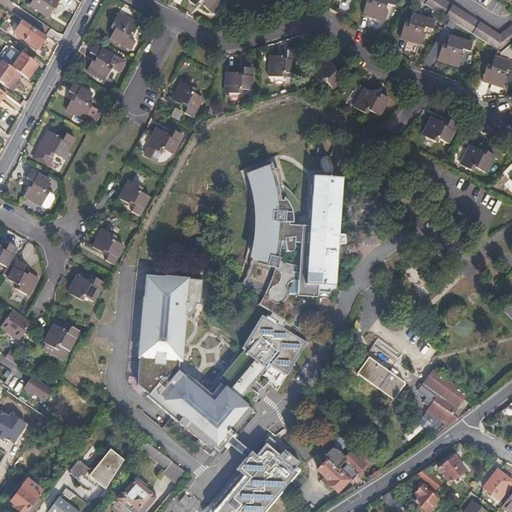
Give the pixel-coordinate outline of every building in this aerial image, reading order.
[(47,17),(57,0),(32,0),(30,5),(47,17)] [(216,15),(224,0),(195,0),(191,8),(198,12),(202,5),(207,8),(209,9),(208,11),(216,15)] [(385,9),(387,2),(395,5),(396,0),(365,0),(362,11),(384,20),(388,10),(385,9)] [(418,0),(431,7),(497,49),(500,51),(501,50),(502,51),(511,44),(511,27),(501,35),(445,0),(418,0)] [(421,33),(423,27),(431,30),(435,21),(412,12),(408,23),(405,22),(400,36),(420,44),(424,34),(421,33)] [(129,38),(132,32),(134,33),(139,24),(119,13),(111,27),(115,29),(110,39),(132,50),(136,42),(129,38)] [(41,45),(46,36),(21,20),(12,33),(36,49),(39,44),(41,45)] [(459,54),(461,49),(469,51),(472,43),(450,35),(446,46),(443,44),(437,59),(457,66),(461,55),(459,54)] [(505,75),(507,68),(511,70),(511,44),(502,51),(500,56),(498,55),(493,67),(489,65),(484,79),(503,86),(507,76),(505,75)] [(119,73),(125,61),(95,46),(91,54),(97,57),(96,61),(94,64),(91,62),(86,72),(105,81),(111,69),(119,73)] [(15,49),(13,52),(10,50),(3,60),(22,74),(27,78),(32,71),(31,70),(35,64),(15,49)] [(297,73),(297,60),(298,52),(288,51),(288,60),(282,59),(282,57),(271,56),(270,77),(286,78),(286,74),(295,74),(297,73)] [(336,74),(332,69),(334,67),(326,59),(312,72),(324,85),(327,82),(333,89),(349,75),(342,68),(336,74)] [(0,81),(11,89),(22,74),(3,60),(0,64),(0,81)] [(252,91),(253,68),(245,68),(244,76),(238,75),(238,73),(228,73),(226,94),(241,94),(242,90),(252,91)] [(202,98),(193,93),(195,89),(181,82),(172,99),(181,105),(182,103),(188,105),(184,113),(191,117),(202,98)] [(87,104),(92,94),(73,85),(69,93),(76,97),(73,102),(71,100),(65,111),(84,120),(91,123),(95,121),(100,112),(91,108),(91,107),(87,104)] [(381,117),(389,99),(381,95),(379,99),(373,96),(375,94),(366,89),(355,109),(366,115),(369,111),(381,117)] [(448,145),(458,125),(450,121),(446,128),(442,126),(443,123),(432,118),(422,137),(437,144),(439,140),(448,145)] [(173,153),(183,134),(175,130),(171,137),(165,134),(166,132),(157,128),(148,145),(150,146),(146,154),(158,161),(164,149),(173,153)] [(48,131),(37,151),(33,159),(49,167),(52,160),(52,158),(54,155),(62,160),(74,138),(66,134),(62,141),(59,140),(57,139),(58,136),(48,131)] [(484,172),(493,156),(486,152),(484,156),(478,153),(479,151),(469,146),(459,166),(471,172),(473,167),(484,172)] [(297,292),(318,294),(318,291),(329,292),(330,282),(333,283),(336,242),(344,242),(345,234),(338,233),(342,177),(314,174),(313,183),(314,183),(314,193),(312,193),(311,208),(312,208),(312,217),(310,217),(310,224),(290,222),(290,220),(293,220),(293,212),(290,206),(284,195),(283,199),(282,199),(281,199),(278,180),(272,162),(243,170),(246,179),(248,187),(250,198),(252,215),(252,225),(250,243),(248,255),(244,268),(242,274),(238,281),(259,292),(255,301),(260,303),(259,304),(270,311),(266,317),(262,315),(242,348),(245,350),(212,394),(193,379),(191,381),(179,371),(179,361),(181,361),(185,316),(189,315),(194,310),(195,307),(196,304),(197,299),(201,299),(203,280),(169,277),(169,282),(165,281),(165,277),(146,275),(139,357),(140,358),(137,385),(161,405),(160,407),(207,447),(204,451),(210,455),(216,449),(219,452),(227,443),(238,452),(245,458),(236,469),(237,471),(203,511),(264,511),(299,471),(295,468),(300,463),(282,448),(276,454),(266,446),(257,456),(251,451),(251,452),(243,446),(235,438),(237,435),(235,433),(253,411),(240,399),(265,369),(267,370),(271,365),(287,375),(307,342),(283,328),(287,321),(293,325),(300,308),(301,296),(297,295),(297,292)] [(511,165),(511,164),(502,173),(509,179),(510,180),(511,181),(511,165)] [(53,195),(48,193),(45,191),(49,181),(31,171),(27,179),(33,183),(30,189),(28,187),(23,196),(42,206),(46,208),(50,207),(54,199),(53,195)] [(150,195),(141,191),(143,186),(129,179),(124,189),(119,198),(128,203),(130,200),(135,203),(131,211),(139,215),(150,195)] [(215,192),(215,184),(207,183),(206,192),(215,192)] [(123,245),(114,240),(116,236),(102,228),(95,241),(92,247),(101,252),(103,249),(108,252),(105,259),(113,263),(123,245)] [(0,263),(8,267),(17,248),(9,244),(5,252),(0,249),(0,247),(0,246),(0,263)] [(30,294),(40,276),(30,271),(29,273),(23,270),(27,264),(18,259),(8,279),(18,285),(17,288),(30,294)] [(94,300),(104,280),(96,276),(92,284),(87,281),(88,278),(79,274),(72,285),(69,292),(83,300),(85,296),(94,300)] [(20,338),(22,335),(32,320),(12,308),(1,326),(9,331),(20,338)] [(463,336),(470,334),(473,327),(470,321),(464,318),(458,320),(455,327),(457,332),(463,336)] [(70,348),(81,329),(73,326),(69,333),(64,330),(64,328),(54,323),(45,341),(59,347),(61,344),(70,348)] [(391,399),(410,372),(373,346),(367,354),(368,358),(356,374),(391,399)] [(22,357),(10,349),(6,356),(19,364),(22,357)] [(452,415),(464,393),(431,369),(416,389),(431,400),(425,410),(428,412),(424,417),(429,420),(443,429),(443,430),(458,419),(452,415)] [(55,387),(33,373),(24,388),(46,402),(55,387)] [(79,452),(89,439),(80,434),(72,446),(79,452)] [(356,471),(365,462),(361,458),(365,453),(355,445),(354,447),(343,438),(338,438),(333,444),(334,448),(330,448),(324,455),(325,459),(326,461),(318,470),(329,481),(328,482),(337,490),(347,479),(350,481),(357,473),(356,471)] [(161,450),(149,440),(144,447),(155,457),(160,451),(161,450)] [(110,449),(109,452),(97,467),(90,469),(79,461),(70,473),(79,480),(82,476),(96,486),(99,483),(106,489),(124,459),(110,449)] [(466,469),(455,455),(439,469),(450,482),(466,469)] [(189,473),(179,465),(174,461),(163,473),(178,486),(189,473)] [(443,483),(426,469),(417,475),(438,491),(443,483)] [(499,500),(511,482),(511,480),(506,476),(497,469),(483,487),(499,500)] [(133,511),(137,511),(152,494),(146,490),(149,486),(134,474),(132,477),(116,497),(133,511)] [(21,511),(25,511),(41,489),(27,479),(11,501),(13,502),(11,505),(21,511)] [(427,511),(439,497),(440,496),(422,481),(419,485),(421,487),(417,492),(419,493),(414,500),(427,511)] [(405,511),(408,509),(389,492),(382,497),(398,511),(405,511)] [(511,511),(511,492),(501,507),(507,511),(511,511)] [(79,511),(59,498),(48,511),(79,511)] [(486,511),(485,511),(489,507),(483,502),(479,507),(472,501),(464,511),(486,511)]
